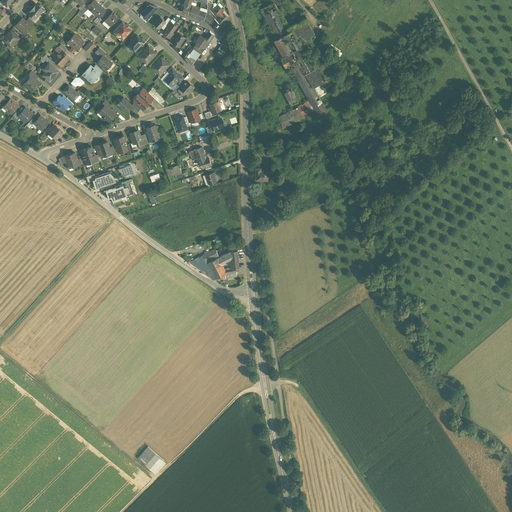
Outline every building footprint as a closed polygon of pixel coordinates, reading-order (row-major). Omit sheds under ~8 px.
[(100,6),(94,0),(87,8),(88,9),(93,13),(100,6)] [(280,12),(276,6),(273,3),(260,10),(275,40),(284,36),(290,32),(288,28),(280,12)] [(35,4),(27,13),(34,19),(42,11),(35,4)] [(190,7),(185,5),(184,5),(182,13),(188,15),(190,7)] [(197,7),(191,5),(190,7),(188,15),(194,17),(197,7)] [(100,6),(93,13),(98,17),(99,19),(99,18),(106,11),(100,6)] [(158,8),(149,6),(147,8),(147,9),(142,14),(148,19),(158,8)] [(207,13),(199,10),(197,18),(204,20),(207,13)] [(112,12),(104,22),(110,27),(118,18),(112,12)] [(223,12),(218,17),(220,19),(217,21),(221,25),(228,17),(223,12)] [(208,14),(207,13),(204,20),(210,25),(214,19),(208,14)] [(148,19),(142,14),(140,16),(147,22),(149,20),(148,19)] [(160,17),(154,24),(159,29),(164,24),(166,22),(165,21),(160,17)] [(22,18),(15,25),(23,32),(26,29),(27,30),(31,26),(26,21),(22,18)] [(306,18),(288,28),(290,32),(293,30),(300,42),(307,38),(315,34),(306,18)] [(215,20),(211,26),(217,30),(221,25),(217,21),(215,20)] [(123,22),(113,33),(116,35),(115,36),(119,39),(122,41),(132,30),(128,27),(128,25),(126,25),(123,22)] [(174,25),(172,24),(168,29),(164,34),(168,37),(172,33),(178,25),(176,23),(174,25)] [(96,27),(91,32),(97,37),(101,32),(96,27)] [(290,32),(284,36),(293,52),(298,61),(301,65),(314,88),(322,83),(323,83),(311,63),(311,62),(305,51),(300,42),(293,30),(290,32)] [(18,37),(10,31),(2,40),(8,45),(11,47),(14,43),(13,42),(18,37)] [(209,33),(205,38),(210,41),(214,35),(210,31),(209,33)] [(185,38),(179,33),(175,39),(173,42),(173,43),(179,47),(185,38)] [(75,34),(71,38),(71,40),(69,42),(73,46),(72,47),(76,50),(77,50),(77,49),(78,48),(78,46),(80,44),(81,44),(81,45),(81,44),(82,43),(82,44),(82,43),(83,43),(83,42),(75,34)] [(235,38),(229,34),(226,39),(231,43),(235,38)] [(137,35),(127,46),(135,52),(144,42),(137,35)] [(201,35),(194,44),(192,42),(189,46),(192,48),(200,54),(210,41),(205,38),(201,35)] [(275,40),(274,41),(281,53),(280,54),(281,56),(280,57),(281,59),(293,52),(284,36),(275,40)] [(307,38),(300,42),(305,51),(313,47),(307,38)] [(231,43),(226,39),(222,44),(228,48),(231,43)] [(92,47),(89,44),(84,49),(89,53),(93,48),(92,47)] [(228,48),(222,44),(219,49),(224,53),(228,48)] [(149,46),(141,54),(146,58),(143,61),(147,65),(157,54),(149,46)] [(328,52),(338,57),(341,52),(331,47),(328,52)] [(106,53),(100,48),(95,53),(101,58),(103,55),(103,56),(106,53)] [(200,54),(192,48),(189,52),(184,58),(191,66),(200,54)] [(224,53),(219,49),(215,54),(221,58),(224,53)] [(63,52),(61,50),(54,58),(59,63),(58,64),(62,66),(69,58),(63,52)] [(281,59),(286,68),(292,64),(298,61),(293,52),(281,59)] [(103,56),(103,55),(101,58),(100,60),(98,63),(106,70),(112,63),(103,56)] [(161,58),(153,67),(157,71),(156,72),(160,76),(170,65),(161,58)] [(34,70),(36,67),(27,61),(25,64),(34,70)] [(298,61),(292,64),(294,67),(289,70),(290,72),(290,71),(292,71),(301,65),(298,61)] [(326,81),(316,61),(314,61),(311,62),(311,63),(323,83),(326,81)] [(50,64),(48,63),(43,69),(46,72),(45,73),(48,75),(46,78),(49,81),(58,72),(50,64)] [(103,71),(96,65),(93,68),(99,74),(100,75),(103,71)] [(301,65),(292,71),(294,74),(310,102),(315,111),(317,115),(319,114),(321,117),(326,114),(324,111),(326,110),(314,88),(301,65)] [(90,66),(82,75),(86,77),(85,78),(87,80),(88,79),(92,83),(99,74),(93,68),(90,66)] [(38,76),(32,70),(29,74),(32,76),(35,79),(38,76)] [(174,70),(173,70),(170,74),(164,80),(172,88),(178,81),(182,77),(181,77),(174,70)] [(32,76),(31,76),(30,76),(26,80),(26,82),(24,84),(24,86),(26,88),(28,88),(31,90),(30,91),(31,91),(34,88),(35,88),(36,87),(36,86),(39,82),(35,79),(32,76)] [(79,78),(75,78),(71,83),(75,87),(81,86),(84,83),(79,78)] [(180,88),(177,91),(178,91),(181,94),(180,95),(182,98),(186,96),(194,87),(187,80),(180,88)] [(288,82),(281,86),(284,93),(291,89),(288,82)] [(322,83),(314,88),(326,110),(334,105),(322,83)] [(76,93),(69,86),(63,91),(74,101),(79,95),(76,93)] [(178,86),(172,92),(175,94),(178,91),(177,91),(180,88),(178,86)] [(161,102),(164,100),(155,89),(152,92),(161,102)] [(291,89),(284,93),(293,110),(300,106),(291,89)] [(85,96),(78,90),(76,93),(79,95),(83,99),(85,96)] [(147,96),(141,91),(137,95),(148,105),(152,101),(147,96)] [(148,105),(137,95),(133,99),(135,100),(139,104),(144,109),(148,105)] [(59,96),(53,103),(58,107),(60,108),(63,110),(67,106),(68,104),(64,101),(59,96)] [(18,105),(10,98),(8,100),(4,105),(8,109),(6,110),(10,114),(18,105)] [(73,104),(66,98),(64,101),(68,104),(67,106),(70,108),(73,104)] [(123,98),(120,102),(117,105),(119,107),(125,113),(128,109),(129,110),(131,110),(131,109),(130,108),(132,106),(123,98)] [(112,107),(105,101),(102,104),(104,106),(108,109),(109,108),(110,109),(112,107)] [(218,102),(209,105),(212,114),(222,111),(218,102)] [(315,111),(310,102),(300,106),(293,110),(278,118),(283,127),(315,111)] [(137,107),(134,103),(132,106),(130,108),(131,109),(136,113),(140,109),(137,107)] [(108,109),(104,106),(99,111),(103,115),(102,116),(109,122),(109,121),(112,117),(112,118),(115,115),(110,109),(109,108),(108,109)] [(32,114),(25,108),(20,114),(18,116),(25,122),(32,114)] [(197,109),(188,112),(192,123),(200,120),(197,109)] [(48,123),(40,116),(36,120),(33,124),(41,131),(48,123)] [(183,118),(183,116),(174,119),(179,132),(187,129),(186,126),(183,118)] [(220,118),(209,121),(211,126),(212,131),(214,130),(223,127),(222,123),(223,121),(222,119),(220,118)] [(52,131),(50,132),(54,135),(52,137),(56,140),(62,132),(56,126),(52,131)] [(211,126),(206,128),(209,135),(215,133),(214,130),(212,131),(211,126)] [(155,127),(152,128),(149,127),(146,128),(147,131),(150,140),(153,139),(154,140),(159,138),(157,133),(155,127)] [(138,131),(130,134),(133,143),(136,141),(137,146),(143,144),(140,137),(138,131)] [(208,135),(199,138),(201,144),(210,141),(208,135)] [(123,136),(113,140),(116,148),(119,147),(121,152),(127,150),(125,145),(126,145),(123,136)] [(107,142),(102,144),(102,145),(98,147),(100,153),(102,157),(111,154),(110,153),(111,152),(109,148),(107,142)] [(91,147),(86,149),(91,162),(96,161),(94,156),(91,147)] [(206,158),(203,148),(194,150),(197,159),(198,162),(201,161),(203,168),(211,165),(209,158),(206,158)] [(86,149),(81,151),(84,160),(86,164),(91,162),(86,149)] [(75,153),(64,156),(64,157),(66,162),(68,166),(72,165),(73,167),(79,165),(77,160),(75,153)] [(133,173),(130,165),(118,170),(124,176),(133,173)] [(179,165),(166,170),(168,177),(181,172),(179,165)] [(258,171),(256,171),(256,180),(267,180),(267,177),(267,175),(267,171),(260,171),(258,171)] [(214,172),(206,175),(209,185),(213,183),(217,182),(214,172)] [(93,181),(95,188),(112,183),(110,180),(114,178),(108,173),(95,177),(92,178),(93,181)] [(158,174),(150,176),(152,182),(160,179),(158,174)] [(209,185),(206,175),(203,176),(206,187),(213,184),(213,183),(209,185)] [(123,186),(104,192),(105,197),(107,197),(108,199),(110,198),(110,199),(111,198),(112,201),(120,198),(133,194),(129,181),(122,183),(123,186)] [(159,202),(157,198),(156,198),(154,193),(149,195),(153,204),(159,202)] [(215,250),(200,257),(189,263),(200,271),(205,268),(209,266),(208,263),(219,257),(215,250)] [(238,251),(230,252),(230,260),(232,260),(233,268),(225,270),(227,273),(236,272),(240,271),(238,251)] [(219,257),(222,264),(230,260),(230,252),(219,257)] [(219,257),(208,263),(209,266),(205,268),(200,271),(213,280),(224,274),(227,273),(225,270),(222,264),(219,257)] [(147,447),(137,458),(156,475),(166,464),(147,447)]
